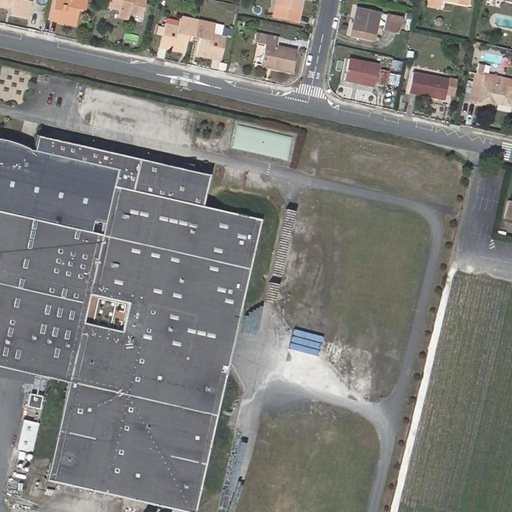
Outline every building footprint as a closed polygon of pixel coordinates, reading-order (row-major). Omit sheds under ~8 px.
[(25,0),(0,0),(0,6),(12,10),(11,16),(27,19),(31,1),(25,0)] [(69,0),(68,0),(55,0),(51,20),(75,26),(79,9),(85,10),(86,0),(69,0)] [(142,16),(145,0),(107,0),(106,7),(120,10),(119,16),(128,18),(129,13),(142,16)] [(295,22),(299,0),(276,0),(273,17),(295,22)] [(372,41),(379,12),(357,7),(350,36),(372,41)] [(386,13),(382,30),(397,34),(401,16),(386,13)] [(188,36),(194,38),(197,21),(180,18),(178,27),(166,25),(165,28),(163,36),(160,47),(184,53),(188,36)] [(197,21),(194,38),(200,39),(196,56),(221,61),(226,37),(213,35),(215,25),(197,21)] [(277,65),(276,69),(292,73),(296,51),(275,46),(276,38),(256,34),(254,42),(265,44),(262,62),(277,65)] [(401,69),(403,60),(393,58),(391,67),(401,69)] [(349,59),(344,80),(373,88),(378,66),(349,59)] [(387,71),(381,70),(378,82),(384,84),(387,71)] [(397,86),(401,74),(391,71),(387,83),(397,86)] [(413,72),(408,93),(443,100),(448,79),(413,72)] [(508,105),(511,89),(511,87),(481,82),(483,75),(475,73),(469,101),(494,107),(495,102),(508,105)] [(481,82),(511,87),(511,80),(483,75),(481,82)] [(289,147),(292,137),(239,125),(234,148),(275,157),(278,145),(289,147)] [(0,365),(66,380),(44,477),(191,511),(258,217),(199,204),(206,172),(36,134),(32,149),(30,149),(23,144),(10,138),(0,135),(0,365)] [(511,218),(511,201),(507,200),(503,216),(511,218)] [(40,395),(26,392),(23,406),(37,408),(40,395)] [(36,423),(20,420),(14,450),(29,452),(36,423)]
